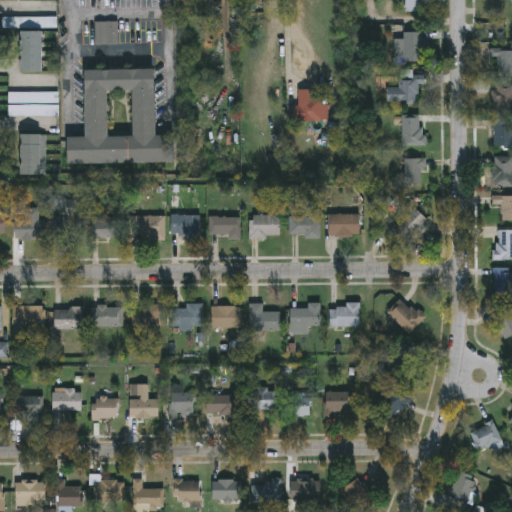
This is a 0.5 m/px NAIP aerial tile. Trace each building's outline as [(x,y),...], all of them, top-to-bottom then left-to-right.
[(404,0),(421,0),(421,12),(404,12),(404,0)] [(511,39),(492,39),(492,21),(498,21),(498,8),(511,8),(511,39)] [(119,45),(96,45),(96,23),(119,23),(119,45)] [(23,33),(44,33),(44,73),(23,73),(23,33)] [(404,39),(404,33),(426,33),(426,63),(395,63),(395,39),(404,39)] [(511,75),(498,75),(498,59),(492,59),(492,51),(511,51),(511,75)] [(86,71),(156,70),(157,137),(177,137),(177,164),(69,165),(69,139),(87,139),(86,71)] [(388,103),(389,89),(399,89),(400,72),(414,72),(413,77),(422,77),(421,104),(388,103)] [(492,106),(492,90),(498,90),(498,83),(511,83),(511,114),(498,114),(498,106),(492,106)] [(317,91),(317,98),(327,98),(327,122),(291,122),(291,107),(299,107),(299,91),(317,91)] [(59,92),(59,116),(8,116),(8,92),(59,92)] [(402,117),(424,117),(424,147),(402,147),(402,117)] [(511,149),(494,149),(494,122),(511,122),(511,149)] [(47,136),(47,176),(23,176),(23,136),(47,136)] [(511,185),(493,185),(493,157),(511,157),(511,185)] [(404,185),(404,160),(426,160),(426,185),(404,185)] [(511,222),(501,222),(501,208),(492,208),(492,197),(511,197),(511,222)] [(415,242),(395,233),(407,206),(426,214),(415,242)] [(46,222),(46,242),(17,242),(17,222),(26,222),(26,210),(41,210),(41,222),(46,222)] [(330,216),(360,216),(360,238),(330,238),(330,216)] [(201,217),(201,238),(171,238),(171,217),(201,217)] [(250,240),(250,221),(253,221),(253,217),(281,217),(281,237),(267,237),(267,240),(250,240)] [(166,218),(166,241),(135,241),(135,218),(166,218)] [(242,218),(242,242),(231,242),(231,237),(210,237),(210,218),(242,218)] [(321,239),(305,239),(305,235),(289,235),(289,218),(321,218),(321,239)] [(124,240),(91,240),(91,220),(124,220),(124,240)] [(63,241),(61,223),(78,221),(80,239),(63,241)] [(511,261),(495,261),(495,231),(511,231),(511,261)] [(511,269),(511,293),(493,293),(493,269),(511,269)] [(426,318),(413,335),(387,316),(399,299),(426,318)] [(360,303),(360,328),(330,328),(330,309),(347,309),(347,303),(360,303)] [(250,305),(263,305),(263,314),(281,314),(281,332),(250,332),(250,305)] [(322,328),(308,328),(308,334),(292,334),(292,310),(309,310),(309,305),(322,305),(322,328)] [(164,306),(164,328),(134,328),(134,311),(147,311),(147,306),(164,306)] [(511,337),(506,341),(491,316),(508,306),(511,312),(511,337)] [(13,333),(13,307),(45,307),(45,333),(13,333)] [(174,307),(203,307),(203,328),(173,327),(174,307)] [(124,328),(91,328),(91,308),(124,308),(124,328)] [(212,330),(212,308),(242,308),(242,330),(212,330)] [(56,330),(56,309),(86,309),(86,330),(56,330)] [(414,400),(391,421),(377,406),(387,397),(382,391),(394,379),(414,400)] [(160,419),(130,419),(130,386),(149,386),(149,401),(160,401),(160,419)] [(196,395),(196,419),(171,419),(171,388),(184,388),(184,395),(196,395)] [(62,413),(62,419),(53,419),(53,391),(82,391),(82,413),(62,413)] [(276,411),(250,411),(250,391),(276,391),(276,411)] [(351,393),(351,413),(334,413),(334,419),(326,419),(326,393),(351,393)] [(207,415),(207,395),(236,395),(236,415),(207,415)] [(20,421),(20,397),(44,397),(44,421),(20,421)] [(311,418),(284,418),(284,397),(311,397),(311,418)] [(119,400),(119,420),(93,420),(93,400),(119,400)] [(494,451),(492,446),(478,453),(469,435),(494,423),(505,446),(494,451)] [(469,504),(450,496),(460,472),(479,480),(469,504)] [(143,490),(165,490),(165,507),(133,507),(133,480),(143,480),(143,490)] [(124,502),(97,502),(97,481),(124,481),(124,502)] [(202,502),(175,502),(175,481),(202,481),(202,502)] [(243,501),(213,501),(213,481),(243,481),(243,501)] [(292,481),(323,481),(323,501),(292,501),(292,481)] [(47,482),(47,507),(17,507),(17,482),(47,482)] [(57,482),(66,482),(66,487),(83,487),(83,507),(58,508),(57,482)] [(253,503),(253,483),(283,483),(283,503),(253,503)]
